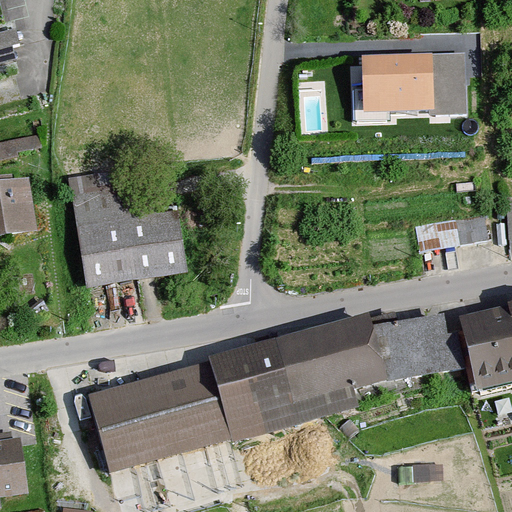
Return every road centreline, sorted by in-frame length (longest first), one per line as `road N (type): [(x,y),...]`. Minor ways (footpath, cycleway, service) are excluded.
road 1 (unclassified): [(279,0),(249,322)]
road 2 (residential): [(511,278),(249,322)]
road 3 (unclassified): [(249,322),(0,360)]
